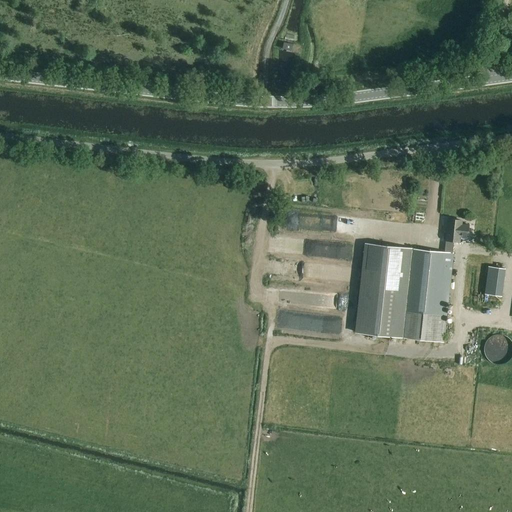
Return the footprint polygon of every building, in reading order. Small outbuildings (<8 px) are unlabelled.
[(335,230),(335,214),(298,214),(298,230),(335,230)] [(467,237),(468,225),(461,224),(461,221),(448,219),(444,253),(406,248),(399,311),(396,338),(444,343),(446,316),(453,253),(452,253),(453,241),(459,242),(459,236),(467,237)] [(298,246),(298,242),(280,239),(278,248),(305,252),(306,247),(298,246)] [(355,333),(396,338),(399,311),(406,248),(365,244),(355,333)] [(510,293),(510,266),(501,266),(501,293),(510,293)] [(314,290),(324,290),(324,292),(331,292),(330,308),(349,309),(350,291),(351,271),(316,269),(314,290)] [(312,292),(283,288),(281,302),(310,306),(312,292)] [(490,359),(511,359),(511,343),(490,343),(490,359)] [(458,376),(457,366),(447,367),(447,376),(458,376)]
